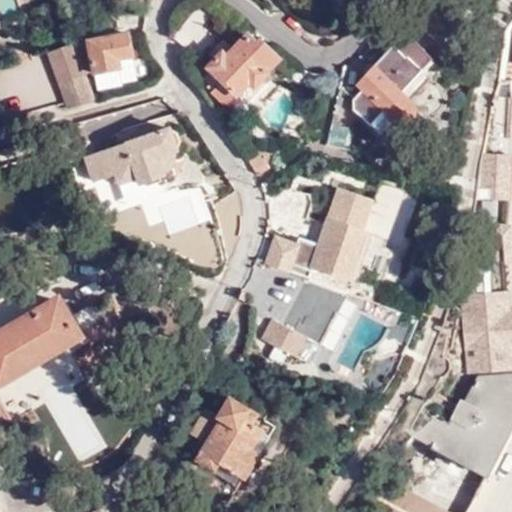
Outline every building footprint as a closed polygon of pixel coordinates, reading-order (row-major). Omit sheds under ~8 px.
[(27,0),(0,0),(0,3),(3,12),(29,4),(27,0)] [(431,55),(382,7),(380,28),(391,38),(387,42),(393,48),(357,84),(361,88),(352,97),(340,84),(332,123),(336,127),(353,109),(366,121),(380,107),(388,115),(390,117),(393,120),(397,122),(400,122),(404,120),(407,118),(409,115),(411,111),(412,107),(411,103),(408,99),(406,96),(398,88),(420,66),(431,55)] [(120,70),(118,61),(132,58),(129,36),(89,42),(95,75),(120,70)] [(214,61),(202,74),(206,77),(204,79),(210,85),(206,89),(228,110),(239,98),(242,100),(267,73),(266,72),(278,59),(260,42),(258,44),(248,36),(239,45),(234,40),(231,44),(225,39),(209,55),(214,61)] [(96,104),(73,43),(45,54),(66,108),(96,104)] [(120,70),(95,75),(97,92),(121,88),(120,85),(136,81),(132,58),(118,61),(120,70)] [(427,74),(420,66),(398,88),(406,96),(427,74)] [(310,112),(329,73),(319,75),(306,71),(303,69),(287,101),(310,112)] [(380,107),(366,121),(374,129),(388,115),(380,107)] [(70,130),(76,145),(91,141),(86,124),(70,130)] [(63,149),(76,145),(70,130),(58,134),(63,149)] [(97,155),(86,158),(94,182),(115,176),(119,186),(139,179),(141,184),(164,176),(163,171),(165,171),(169,170),(172,167),(174,164),(175,157),(176,150),(179,143),(177,134),(170,130),(139,140),(138,134),(124,139),(126,145),(97,155)] [(86,158),(97,155),(91,141),(76,145),(81,160),(86,158)] [(68,164),(81,160),(76,145),(63,149),(68,164)] [(248,158),(259,175),(272,167),(262,150),(248,158)] [(301,233),(313,196),(281,185),(269,223),(301,233)] [(279,238),(270,264),(277,266),(291,271),(299,250),(317,256),(311,278),(339,288),(349,292),(372,232),(367,230),(377,199),(343,186),(322,244),(301,237),(298,245),(279,238)] [(158,242),(190,211),(172,193),(140,224),(158,242)] [(511,332),(511,227),(473,229),(469,252),(455,298),(465,306),(481,305),(483,335),(511,332)] [(311,278),(291,271),(277,266),(248,333),(258,338),(253,349),(271,358),(275,348),(306,362),(339,288),(311,278)] [(315,366),(349,292),(339,288),(306,362),(315,366)] [(397,317),(355,296),(323,360),(365,381),(371,370),(388,378),(415,323),(399,315),(397,317)] [(0,338),(0,387),(2,390),(86,337),(62,300),(0,338)] [(418,436),(491,475),(511,435),(511,374),(484,376),(467,405),(463,403),(461,407),(459,406),(454,413),(458,415),(451,425),(434,419),(418,436)] [(0,391),(0,432),(5,442),(25,429),(2,390),(0,391)] [(219,415),(206,408),(191,433),(218,450),(208,467),(250,492),(287,432),(230,397),(219,415)] [(365,511),(449,511),(384,478),(365,511)]
